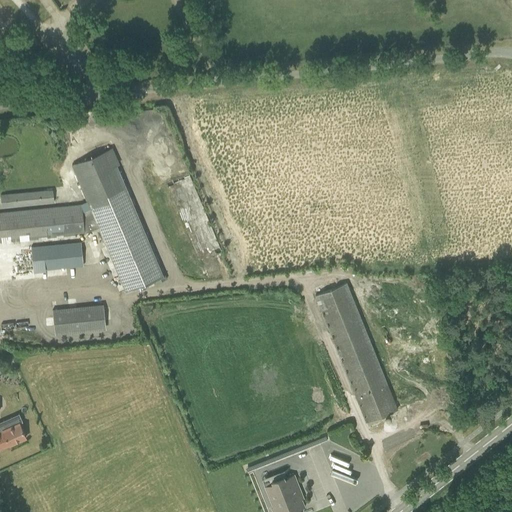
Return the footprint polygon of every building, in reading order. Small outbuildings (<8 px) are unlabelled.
[(90,208),(82,211),(85,234),(98,227),(126,291),(161,277),(163,281),(168,279),(112,148),(73,164),(79,178),(76,179),(78,184),(79,184),(88,202),(90,208)] [(2,206),(54,201),(53,190),(1,195),(2,206)] [(0,242),(85,234),(82,211),(82,204),(0,212),(0,242)] [(31,246),(34,271),(83,266),(81,241),(31,246)] [(317,296),(366,422),(397,409),(348,284),(317,296)] [(103,304),(102,304),(101,294),(97,295),(97,304),(57,309),(56,302),(56,300),(52,300),(56,334),(106,329),(103,304)] [(0,449),(26,438),(19,423),(0,431),(0,449)] [(272,508),(273,511),(298,511),(300,508),(304,506),(302,499),(303,498),(294,475),(284,479),(283,475),(272,480),(273,483),(266,486),(274,507),(272,508)]
